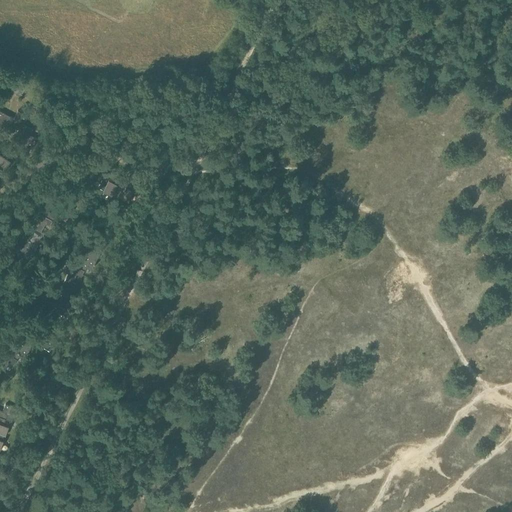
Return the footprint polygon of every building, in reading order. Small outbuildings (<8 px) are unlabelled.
[(10,126),(14,118),(1,111),(0,112),(0,124),(9,129),(11,126),(10,126)] [(17,112),(14,118),(10,126),(11,126),(17,129),(18,130),(16,134),(22,137),(27,127),(24,125),(27,118),(22,116),(23,115),(17,112)] [(27,127),(22,137),(25,139),(22,144),(27,147),(26,148),(28,148),(29,148),(32,149),(37,139),(30,135),(33,130),(27,127)] [(5,173),(12,163),(0,154),(0,173),(2,171),(5,173)] [(101,170),(103,165),(98,162),(95,169),(91,167),(86,178),(92,181),(94,176),(96,177),(102,180),(106,172),(101,170)] [(86,178),(91,167),(85,164),(83,170),(76,167),(71,177),(74,179),(74,180),(75,180),(76,179),(81,182),(83,176),(86,178)] [(102,180),(98,187),(104,190),(103,192),(111,196),(114,189),(120,179),(106,172),(102,180)] [(126,182),(120,179),(114,189),(122,193),(120,198),(128,202),(133,191),(136,192),(140,184),(134,182),(135,179),(129,177),(126,182)] [(46,210),(43,216),(53,221),(54,218),(60,221),(61,219),(66,221),(71,212),(60,206),(59,208),(55,206),(51,213),(46,210)] [(53,221),(43,216),(41,219),(34,215),(31,221),(37,223),(34,228),(41,232),(44,226),(45,226),(45,225),(50,227),(53,221)] [(44,234),(41,232),(34,228),(27,242),(37,247),(44,234)] [(35,250),(37,247),(27,242),(23,248),(18,245),(15,251),(25,257),(27,254),(32,256),(35,252),(36,251),(35,250)] [(95,264),(96,261),(86,256),(82,263),(77,260),(74,266),(84,271),(86,268),(91,271),(94,266),(95,266),(95,265),(95,264)] [(81,277),(84,271),(74,266),(72,269),(65,266),(63,271),(68,274),(65,279),(73,282),(76,276),(77,275),(81,277)] [(69,297),(76,284),(73,282),(65,279),(59,292),(69,297)] [(69,297),(59,292),(55,299),(50,296),(47,302),(57,308),(56,310),(66,315),(71,307),(66,304),(67,302),(68,303),(68,301),(68,300),(69,297)] [(36,339),(36,340),(37,338),(27,332),(19,345),(29,351),(32,346),(32,345),(36,339)] [(32,345),(32,346),(42,351),(44,348),(49,351),(52,347),(53,347),(54,345),(53,345),(55,342),(45,336),(41,342),(36,340),(36,339),(32,345)] [(27,354),(29,351),(19,345),(15,351),(10,348),(7,354),(17,360),(18,357),(24,360),(26,355),(27,356),(28,354),(27,354)] [(17,360),(7,354),(5,357),(0,354),(0,361),(0,368),(4,371),(8,364),(9,363),(13,366),(17,360)] [(0,410),(0,417),(5,420),(5,419),(12,422),(14,416),(18,417),(22,408),(11,404),(10,406),(5,404),(2,412),(0,410)] [(5,420),(0,417),(0,433),(4,435),(5,436),(8,428),(3,426),(5,420)]
